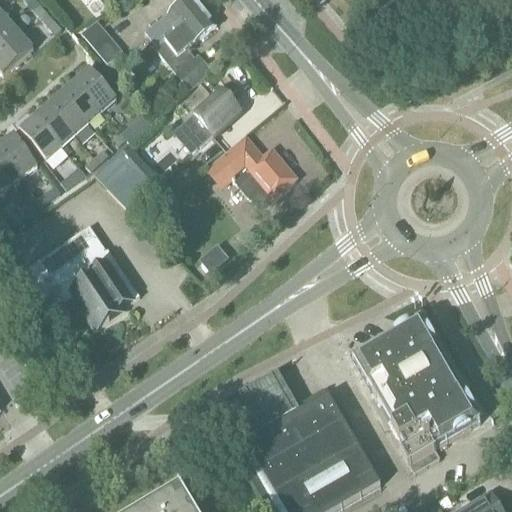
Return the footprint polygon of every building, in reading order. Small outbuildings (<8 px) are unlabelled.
[(30,0),(19,0),(26,8),(33,3),(30,0)] [(95,0),(104,11),(117,0),(95,0)] [(192,0),(191,0),(144,37),(156,52),(204,14),(192,0)] [(41,24),(48,18),(40,9),(33,14),(41,24)] [(204,14),(156,52),(158,54),(157,55),(188,92),(210,74),(198,60),(194,63),(189,57),(191,56),(188,52),(216,30),(204,14)] [(0,15),(0,36),(10,27),(0,15)] [(41,24),(49,33),(54,40),(61,34),(56,28),(48,18),(41,24)] [(80,36),(107,67),(122,54),(95,23),(80,36)] [(10,27),(0,36),(0,58),(21,40),(10,27)] [(21,40),(0,58),(0,76),(3,80),(33,53),(21,40)] [(111,66),(103,72),(115,86),(122,79),(111,66)] [(75,86),(102,116),(117,103),(90,73),(75,86)] [(102,116),(75,86),(61,98),(88,128),(102,116)] [(213,139),(214,140),(239,117),(219,95),(196,116),(197,117),(181,131),(200,151),(213,139)] [(61,98),(48,110),(75,140),(88,128),(61,98)] [(75,140),(48,110),(34,122),(61,152),(75,140)] [(123,137),(121,138),(131,149),(152,130),(142,119),(130,130),(123,137)] [(61,152),(34,122),(19,135),(46,165),(61,152)] [(121,138),(112,146),(112,147),(122,157),(131,149),(121,138)] [(0,148),(0,152),(21,183),(37,172),(15,139),(0,148)] [(246,142),(217,166),(234,187),(235,186),(250,204),(251,203),(261,214),(297,184),(272,154),(263,162),(246,142)] [(21,183),(0,152),(0,184),(6,193),(21,183)] [(94,163),(100,169),(109,161),(103,154),(94,163)] [(169,209),(123,158),(96,182),(142,233),(169,209)] [(100,169),(94,163),(86,171),(92,177),(100,169)] [(76,189),(71,180),(60,187),(66,195),(76,189)] [(45,198),(50,204),(50,205),(61,198),(55,191),(45,198)] [(21,215),(25,222),(35,215),(30,208),(21,215)] [(25,222),(21,215),(11,222),(16,229),(25,222)] [(0,244),(12,237),(10,233),(5,226),(0,229),(0,244)] [(71,302),(93,335),(128,312),(127,311),(126,310),(138,301),(137,300),(107,256),(108,256),(107,255),(105,256),(89,231),(20,277),(47,318),(71,302)] [(480,426),(420,323),(352,362),(373,398),(372,398),(400,446),(405,453),(400,456),(408,470),(409,470),(413,477),(439,462),(435,455),(435,454),(434,453),(470,432),(480,426)] [(259,439),(230,456),(263,511),(340,511),(379,490),(327,400),(260,440),(259,439)] [(191,511),(184,500),(180,492),(179,493),(182,499),(159,511),(191,511)] [(188,497),(184,500),(191,511),(200,505),(198,502),(193,493),(188,496),(188,497)] [(465,511),(498,511),(490,497),(465,511)]
